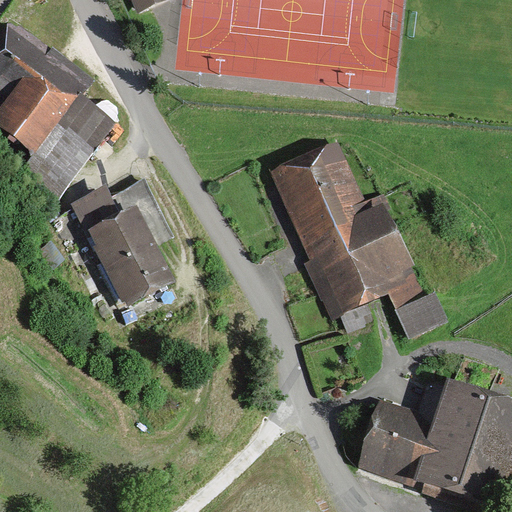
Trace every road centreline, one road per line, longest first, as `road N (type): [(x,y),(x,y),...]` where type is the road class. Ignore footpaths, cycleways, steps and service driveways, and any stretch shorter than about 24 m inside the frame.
road 1 (residential): [(86,0),(247,275),(304,400)]
road 2 (unclassified): [(187,511),(304,400)]
road 3 (residential): [(304,400),(337,480),(361,511)]
